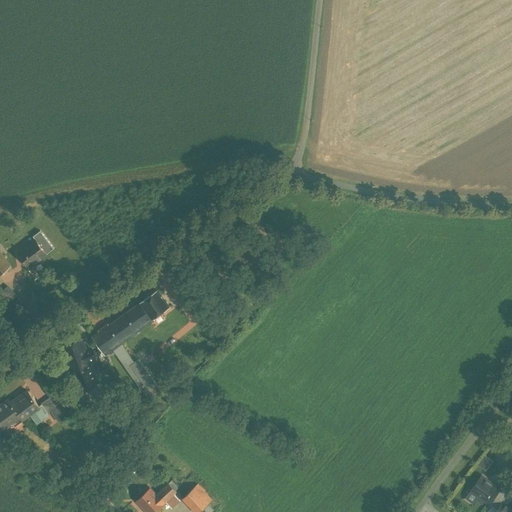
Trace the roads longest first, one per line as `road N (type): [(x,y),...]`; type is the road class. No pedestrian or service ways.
road 1 (unclassified): [(511,205),(423,201),(273,177),(0,372)]
road 2 (unclassified): [(511,387),(419,511)]
